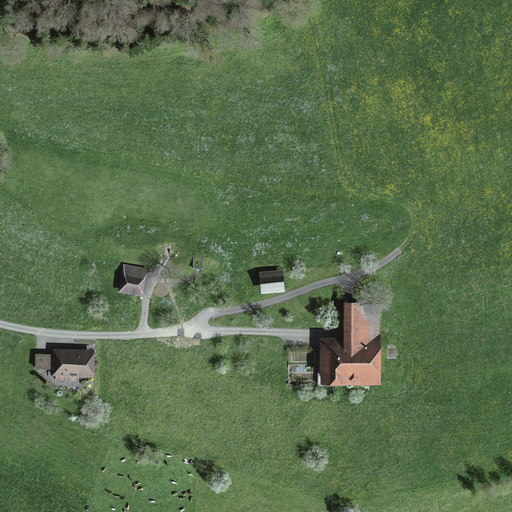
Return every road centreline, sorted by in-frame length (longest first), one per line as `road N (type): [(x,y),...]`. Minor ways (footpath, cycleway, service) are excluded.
road 1 (residential): [(419,230),(383,262),(207,315),(200,330),(79,334),(0,323)]
road 2 (track): [(309,0),(347,172),(412,199),(422,215),(419,230)]
